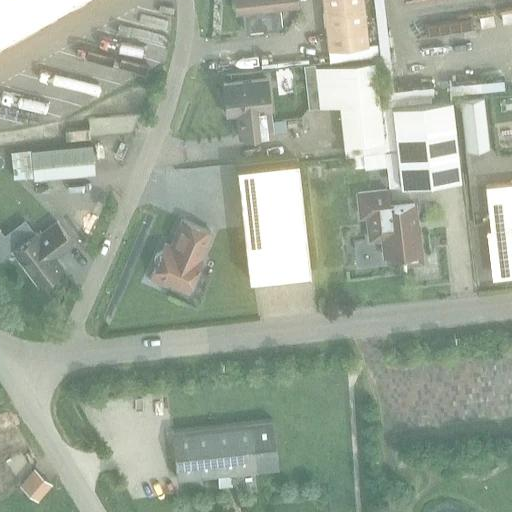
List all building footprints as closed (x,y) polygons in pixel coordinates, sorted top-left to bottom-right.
[(0,0),(0,35),(63,0),(0,0)] [(295,0),(234,0),(235,3),(241,2),(244,31),(277,27),(275,7),(296,5),(295,0)] [(322,0),(327,48),(368,44),(362,0),(322,0)] [(334,64),(314,66),(319,106),(339,104),(343,144),(344,150),(345,156),(396,150),(391,104),(379,105),(374,60),(334,64)] [(239,136),(266,133),(263,110),(269,109),(266,78),(223,83),(226,114),(236,113),(239,136)] [(458,98),(464,148),(489,146),(483,95),(458,98)] [(451,97),(391,104),(396,150),(400,184),(460,177),(451,97)] [(29,151),(32,179),(94,173),(91,144),(29,151)] [(248,279),(309,272),(296,159),(235,166),(248,279)] [(233,160),(204,165),(206,176),(235,171),(233,160)] [(511,182),(485,185),(495,273),(511,271),(511,182)] [(414,203),(388,206),(386,189),(357,192),(360,216),(367,215),(369,239),(383,237),(385,256),(401,254),(401,259),(403,259),(403,264),(422,262),(419,232),(417,232),(414,203)] [(200,259),(198,258),(210,231),(186,221),(174,248),(164,244),(150,277),(165,284),(167,279),(188,288),(200,259)] [(52,257),(71,242),(56,223),(37,238),(34,234),(13,249),(39,284),(61,268),(52,257)] [(218,486),(231,484),(230,472),(277,466),(272,419),(171,430),(176,478),(217,473),(218,486)] [(22,488),(38,501),(51,485),(35,472),(22,488)]
